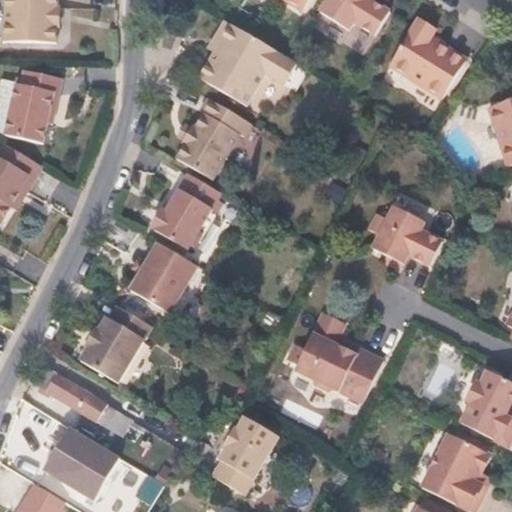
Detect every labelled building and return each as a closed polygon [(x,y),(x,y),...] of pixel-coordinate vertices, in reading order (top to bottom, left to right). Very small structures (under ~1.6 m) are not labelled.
[(55,8),(55,0),(4,0),(4,42),(55,44),(55,28),(58,28),(58,8),(55,8)] [(286,0),(303,10),(309,0),(286,0)] [(371,0),(327,0),(320,12),(349,30),(354,22),(374,36),(390,11),(371,0)] [(430,38),(435,28),(418,17),(390,66),(442,99),(466,60),(430,38)] [(283,85),(295,63),(284,56),(223,20),(213,39),(219,42),(198,79),(245,106),(264,74),(283,85)] [(46,123),(48,113),(53,114),(61,79),(24,71),(20,86),(16,85),(4,136),(41,144),(46,123)] [(511,99),(487,108),(507,166),(511,165),(511,164),(511,99)] [(236,134),(244,120),(214,103),(206,116),(202,114),(194,128),(191,127),(182,143),(183,144),(175,159),(211,181),(238,135),(236,134)] [(26,192),(42,167),(0,142),(0,224),(10,207),(21,189),(26,192)] [(198,230),(220,194),(186,174),(169,203),(164,212),(160,210),(150,228),(153,231),(186,250),(187,248),(193,247),(199,236),(198,230)] [(16,210),(26,192),(21,189),(10,207),(16,210)] [(164,212),(169,203),(166,201),(160,210),(164,212)] [(420,232),(425,223),(394,208),(373,249),(403,264),(407,255),(430,266),(443,242),(420,232)] [(196,267),(157,244),(129,291),(168,314),(196,267)] [(79,361),(116,384),(150,327),(116,306),(108,319),(105,317),(97,331),(95,329),(85,346),(87,348),(79,361)] [(382,361),(358,350),(357,351),(343,345),(340,348),(334,344),(336,340),(344,326),(322,315),(295,371),(314,379),(316,385),(328,391),(334,389),(363,403),(382,361)] [(336,340),(334,344),(340,348),(343,345),(357,351),(358,350),(336,340)] [(117,412),(47,370),(39,385),(109,426),(117,412)] [(508,446),(511,438),(511,418),(510,418),(511,411),(511,408),(510,408),(511,403),(511,383),(487,371),(481,385),(473,386),(468,397),(471,404),(461,423),(508,446)] [(243,496),(277,437),(242,417),(235,430),(233,429),(223,446),(225,447),(217,460),(219,462),(211,477),(243,496)] [(62,467),(73,448),(45,431),(32,451),(26,447),(20,455),(26,458),(25,463),(57,482),(63,471),(62,467)] [(471,511),(475,511),(488,487),(483,485),(488,476),(482,473),(491,455),(449,434),(422,487),(471,511)] [(483,485),(488,487),(492,479),(488,476),(483,485)] [(59,486),(53,496),(76,511),(82,501),(59,486)]
